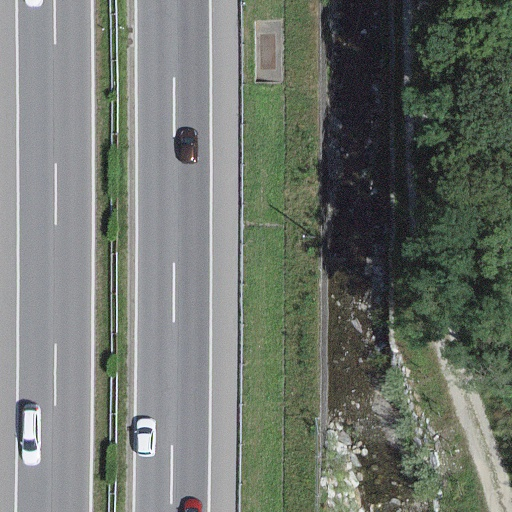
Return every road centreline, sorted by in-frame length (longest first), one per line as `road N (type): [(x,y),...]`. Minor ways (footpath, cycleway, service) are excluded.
road 1 (track): [(470,511),(424,345),(416,0)]
road 2 (motorway): [(176,511),(172,0)]
road 3 (motorway): [(53,0),(52,511)]
